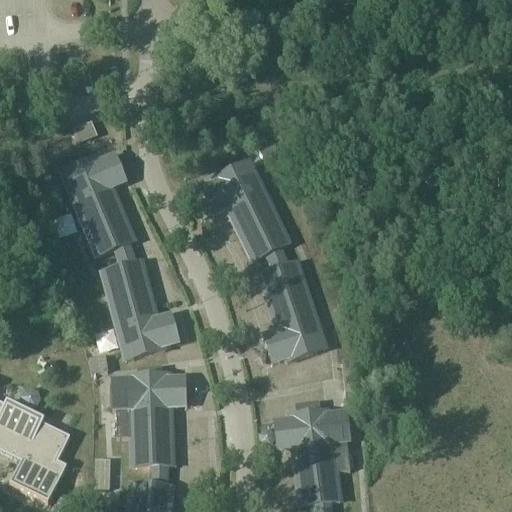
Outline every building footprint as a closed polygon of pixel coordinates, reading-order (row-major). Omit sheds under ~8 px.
[(91,126),(73,133),(78,148),(97,140),(91,126)] [(272,144),(258,151),(265,166),(279,159),(272,144)] [(117,262),(134,258),(130,247),(134,246),(116,201),(111,204),(107,195),(119,190),(107,162),(101,164),(100,163),(70,175),(75,187),(71,189),(80,212),(77,213),(96,259),(114,252),(117,262)] [(266,259),(269,268),(285,261),(281,252),(289,248),(267,203),(264,205),(252,181),(248,183),(242,171),(213,185),(214,187),(208,190),(221,218),(233,212),(237,220),(231,223),(252,266),(266,259)] [(49,199),(34,204),(40,220),(55,215),(49,199)] [(126,351),(130,349),(134,362),(165,354),(165,352),(171,350),(163,320),(151,324),(149,315),(154,313),(142,267),(137,268),(134,258),(117,262),(121,272),(102,278),(115,326),(119,325),(126,351)] [(286,364),(287,366),(318,355),(314,343),(318,341),(310,316),(313,315),(297,267),(288,270),(285,261),(269,268),(273,276),(258,281),(274,326),(279,324),(282,333),(270,337),(280,366),(286,364)] [(94,395),(111,392),(105,360),(89,363),(94,395)] [(362,396),(359,364),(343,365),(345,397),(362,396)] [(160,372),(137,376),(137,381),(129,381),(129,383),(112,384),(113,422),(117,422),(118,445),(131,444),(132,471),(152,470),(151,480),(168,481),(168,470),(173,470),(171,422),(166,422),(165,413),(178,412),(177,381),(170,382),(170,380),(161,380),(160,372)] [(48,508),(67,470),(58,466),(70,441),(43,428),(45,424),(7,405),(5,409),(0,406),(0,455),(21,466),(10,489),(48,508)] [(315,508),(314,511),(331,511),(332,510),(341,509),(337,477),(350,475),(346,447),(350,446),(345,416),(328,418),(328,416),(319,418),(318,408),(296,411),(297,420),(288,422),(288,423),(281,424),(285,455),(298,453),(299,462),(294,463),(300,510),(315,508)] [(110,464),(94,463),(93,494),(109,494),(110,464)] [(170,511),(172,492),(167,492),(168,481),(151,480),(151,490),(132,488),(129,511),(170,511)] [(79,511),(60,502),(54,511),(79,511)]
